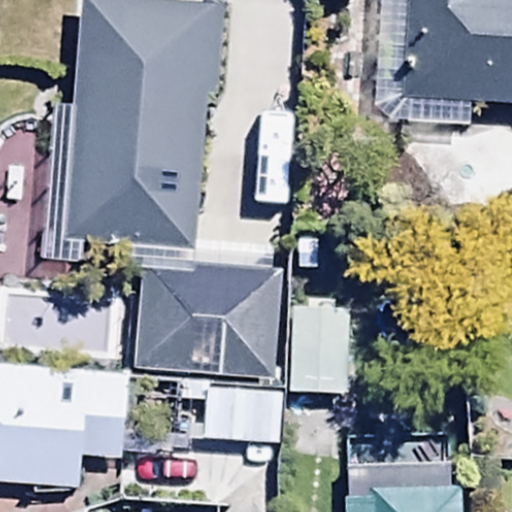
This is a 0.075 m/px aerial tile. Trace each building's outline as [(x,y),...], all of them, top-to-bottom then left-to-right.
[(511,0),(369,0),(363,135),(401,137),(397,221),(482,225),(488,118),(511,119),(511,0)] [(89,259),(192,266),(202,109),(220,110),(225,27),(83,18),(76,124),(54,123),(45,270),(88,273),(89,259)] [(140,276),(134,386),(276,395),(282,285),(140,276)] [(0,360),(113,369),(118,307),(0,298),(0,360)] [(289,325),(291,410),(343,410),(344,328),(335,328),(335,317),(310,316),(310,325),(289,325)] [(125,391),(0,383),(0,500),(81,505),(83,472),(120,474),(125,391)] [(459,511),(459,484),(339,487),(339,511),(459,511)]
